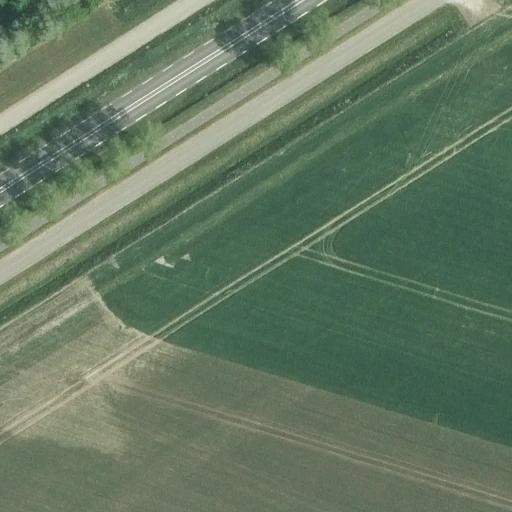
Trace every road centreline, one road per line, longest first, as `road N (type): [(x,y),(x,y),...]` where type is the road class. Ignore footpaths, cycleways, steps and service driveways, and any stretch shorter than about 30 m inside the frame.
road 1 (unclassified): [(0,272),(430,0)]
road 2 (primary): [(0,193),(305,0)]
road 3 (unclassified): [(0,126),(198,0)]
